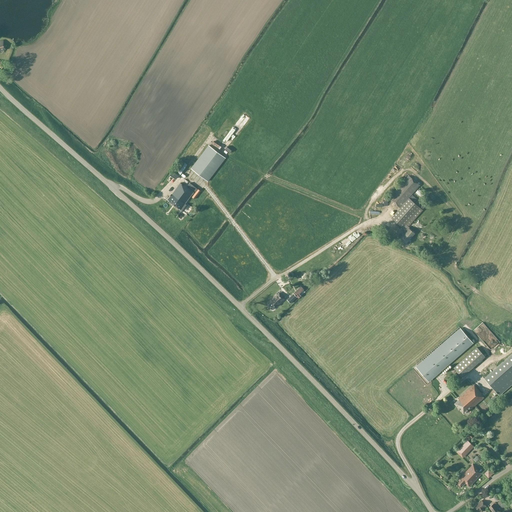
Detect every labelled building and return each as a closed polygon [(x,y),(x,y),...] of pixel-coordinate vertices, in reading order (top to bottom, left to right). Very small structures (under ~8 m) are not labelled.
[(220,140),(229,126),(222,121),(213,136),(220,140)] [(225,140),(232,143),(239,127),(232,123),(225,140)] [(225,158),(209,146),(191,169),(208,181),(225,158)] [(180,177),(185,163),(180,161),(175,175),(180,177)] [(389,198),(400,208),(420,186),(409,176),(389,198)] [(162,193),(174,182),(171,179),(159,190),(162,193)] [(180,183),(167,200),(180,210),(194,192),(184,185),(184,186),(180,183)] [(198,190),(192,197),(195,199),(201,191),(198,190)] [(422,211),(409,199),(392,218),(406,231),(400,239),(409,246),(411,244),(408,241),(414,234),(409,229),(410,228),(408,226),(422,211)] [(297,292),(286,300),(291,303),(300,295),(297,292)] [(271,302),(268,305),(272,309),(276,305),(277,306),(285,299),(279,293),(270,301),(271,302)] [(472,342),(462,331),(418,370),(428,381),(472,342)] [(248,339),(241,345),(256,361),(262,355),(248,339)] [(453,368),(458,373),(481,353),(477,348),(453,368)] [(485,357),(481,353),(458,373),(461,377),(485,357)] [(511,354),(484,379),(499,395),(511,382),(511,354)] [(484,398),(481,394),(482,394),(474,385),(458,399),(459,400),(454,404),(463,414),(467,411),(468,412),(484,398)] [(467,441),(460,449),(465,453),(472,445),(467,441)] [(460,478),(460,479),(456,483),(461,488),(465,483),(469,487),(482,474),(479,471),(473,465),(460,478)] [(478,511),(479,510),(480,511),(481,511),(484,510),(483,508),(486,506),(482,500),(480,501),(477,503),(478,504),(475,506),(478,511)] [(491,511),(494,511),(498,510),(499,509),(495,502),(493,503),(488,507),(491,511)]
